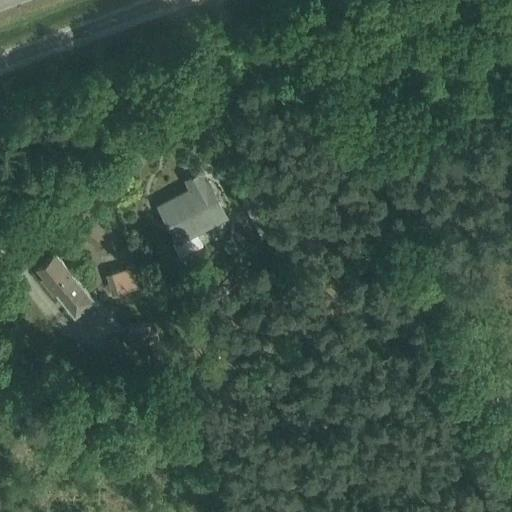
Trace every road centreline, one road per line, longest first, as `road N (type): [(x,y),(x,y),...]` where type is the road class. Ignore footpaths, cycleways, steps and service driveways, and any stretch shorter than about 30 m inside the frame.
road 1 (track): [(322,128),(435,222),(511,441)]
road 2 (tertiary): [(191,0),(0,70)]
road 3 (track): [(511,138),(322,128)]
road 4 (track): [(189,0),(322,128)]
